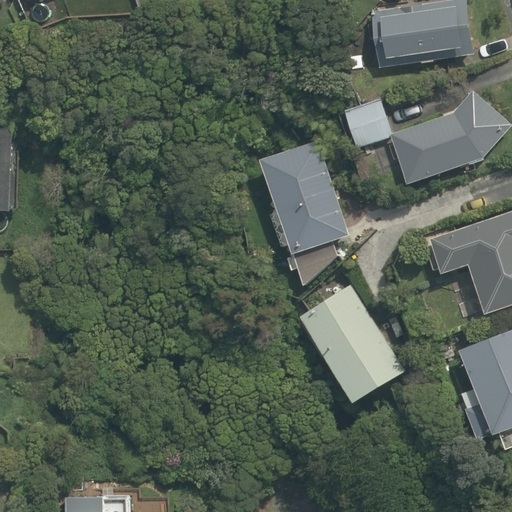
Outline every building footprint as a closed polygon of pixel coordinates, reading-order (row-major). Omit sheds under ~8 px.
[(0,0),(0,11),(22,0),(0,0)] [(472,1),(377,13),(384,72),(480,60),(472,1)] [(358,150),(391,138),(409,186),(484,161),(511,126),(474,93),(456,113),(393,135),(381,99),(345,112),(358,150)] [(0,220),(22,221),(26,132),(0,130),(0,220)] [(267,162),(313,290),(358,240),(323,142),(267,162)] [(483,318),(511,307),(511,217),(438,247),(452,283),(467,277),(483,318)] [(418,382),(357,285),(309,315),(371,412),(418,382)] [(475,409),(490,450),(511,441),(511,331),(471,347),(492,403),(475,409)] [(166,511),(166,485),(88,485),(87,511),(166,511)]
